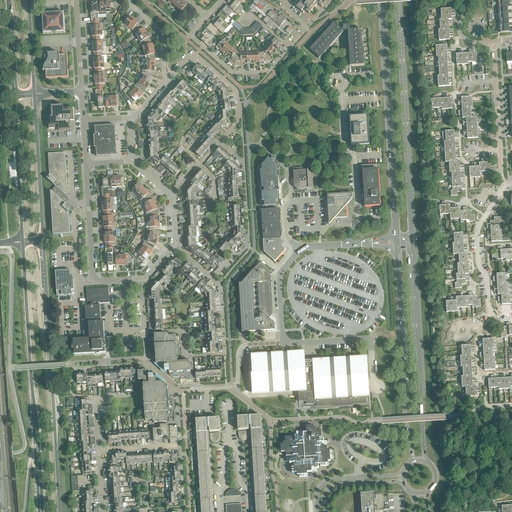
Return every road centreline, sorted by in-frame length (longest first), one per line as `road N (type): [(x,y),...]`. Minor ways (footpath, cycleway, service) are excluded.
road 1 (secondary): [(60,511),(43,240)]
road 2 (secondary): [(22,241),(41,511)]
road 3 (secondary): [(411,240),(397,0)]
road 4 (secondary): [(381,0),(395,237)]
road 5 (secondary): [(425,461),(411,240)]
road 6 (secondary): [(396,245),(412,460)]
road 7 (unclassified): [(349,245),(357,198),(353,156),(342,140),(339,81),(371,74)]
road 8 (residential): [(125,332),(178,331),(184,353),(224,355),(212,277)]
road 9 (residential): [(306,27),(271,69),(236,73),(190,35),(206,16)]
road 10 (secondary): [(43,240),(34,93)]
road 11 (secondary): [(13,95),(22,241)]
road 12 (unclassified): [(376,388),(364,338),(282,342)]
road 13 (residential): [(490,311),(476,237),(498,193)]
